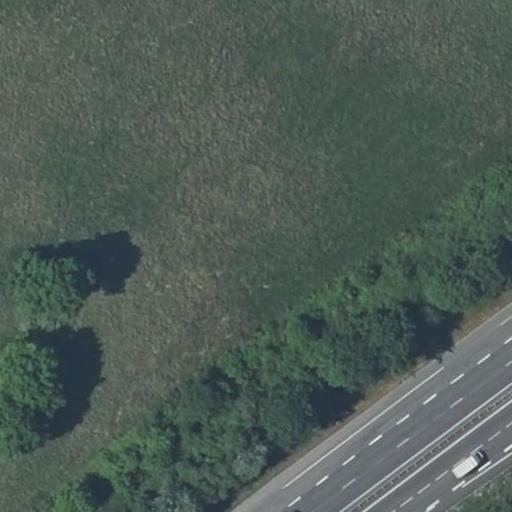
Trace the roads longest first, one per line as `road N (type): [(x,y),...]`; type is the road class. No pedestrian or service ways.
road 1 (trunk): [(511,360),(310,511)]
road 2 (trunk): [(391,511),(511,421)]
